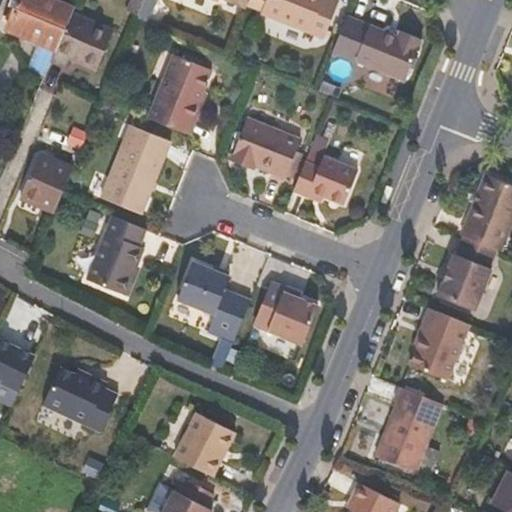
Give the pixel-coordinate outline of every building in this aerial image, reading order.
[(57,50),(75,11),(76,8),(58,0),(20,0),(8,29),(57,50)] [(141,16),(148,0),(137,0),(132,11),(141,16)] [(152,22),(160,0),(148,0),(141,16),(141,18),(152,22)] [(325,39),(340,1),(337,0),(250,0),(248,5),(262,10),(261,12),(325,39)] [(67,67),(71,59),(97,70),(115,28),(75,11),(57,50),(53,61),(67,67)] [(368,65),(378,41),(383,30),(348,17),(334,51),(368,65)] [(416,56),(423,39),(401,30),(398,39),(387,35),(383,30),(378,41),(416,56)] [(406,80),(416,56),(378,41),(368,65),(406,80)] [(189,134),(207,92),(203,91),(212,68),(173,53),(147,117),(189,134)] [(286,178),(302,138),(248,118),(230,162),(245,168),(254,170),(257,165),(286,178)] [(142,215),(172,140),(130,125),(100,199),(142,215)] [(83,151),(90,134),(81,130),(73,147),(83,151)] [(346,203),(360,168),(325,155),(321,166),(307,161),(294,191),(324,202),(326,195),(346,203)] [(56,213),(75,170),(55,160),(52,167),(37,160),(21,197),(56,213)] [(502,252),(511,223),(511,186),(484,175),(461,235),(494,248),(502,252)] [(124,298),(145,248),(139,246),(145,230),(113,217),(86,284),(124,298)] [(487,267),(494,248),(461,235),(454,253),(451,253),(435,296),(473,311),(490,269),(487,267)] [(97,254),(85,249),(77,267),(90,272),(97,254)] [(229,276),(231,272),(217,266),(215,271),(193,262),(177,301),(215,317),(207,335),(233,345),(251,300),(227,291),(232,278),(229,276)] [(303,346),(319,304),(286,292),(288,283),(272,279),(253,327),(303,346)] [(445,381),(467,324),(427,308),(420,324),(423,327),(407,365),(445,381)] [(0,382),(19,392),(35,357),(0,340),(0,382)] [(92,378),(90,377),(78,370),(75,376),(60,369),(42,407),(72,421),(92,378)] [(99,434),(117,397),(104,390),(107,385),(92,378),(72,421),(99,434)] [(415,473),(443,405),(399,388),(394,400),(397,404),(375,456),(415,473)] [(213,476),(234,434),(197,413),(174,456),(213,476)] [(511,511),(511,473),(507,471),(491,505),(507,511),(511,511)] [(210,511),(211,511),(206,509),(212,495),(185,482),(179,495),(174,493),(163,511),(210,511)] [(345,509),(351,511),(394,511),(399,503),(358,484),(345,509)] [(146,511),(163,511),(174,493),(160,485),(146,511)] [(101,511),(117,511),(121,502),(104,496),(98,511),(101,511)]
